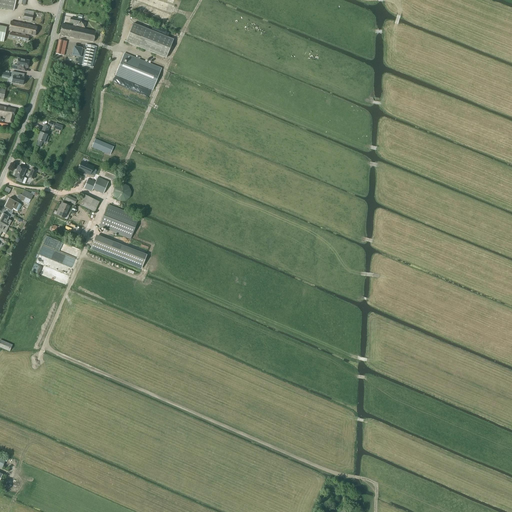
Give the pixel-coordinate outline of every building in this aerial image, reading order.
[(0,0),(0,8),(14,11),(15,0),(0,0)] [(32,21),(33,12),(24,10),(23,19),(32,21)] [(72,27),(75,27),(75,26),(84,28),(85,23),(79,22),(79,20),(80,21),(82,16),(77,15),(76,19),(70,18),(69,23),(73,23),(72,27)] [(21,33),(25,34),(35,36),(37,27),(10,21),(8,31),(21,33)] [(133,23),(125,42),(137,47),(142,49),(165,58),(173,40),(133,23)] [(75,27),(72,27),(62,24),(59,35),(93,42),(95,32),(75,27)] [(25,34),(21,33),(21,35),(10,33),(8,38),(27,42),(28,36),(24,36),(25,34)] [(63,55),(66,41),(58,40),(55,54),(63,55)] [(73,46),(71,55),(82,58),(81,65),(91,67),(95,46),(86,44),(85,47),(82,46),(82,48),(73,46)] [(124,54),(115,75),(145,87),(151,90),(152,90),(161,69),(124,54)] [(29,61),(18,59),(16,66),(18,66),(17,70),(25,71),(26,68),(27,68),(29,61)] [(24,74),(12,72),(11,77),(13,77),(11,83),(22,85),(24,84),(24,82),(23,81),(24,78),(23,78),(24,74)] [(0,125),(6,127),(7,123),(11,124),(15,110),(0,106),(0,125)] [(38,141),(36,145),(37,146),(40,147),(41,147),(42,143),(43,143),(43,142),(46,135),(45,135),(48,127),(44,125),(41,133),(40,133),(37,141),(38,141)] [(110,155),(113,147),(95,139),(91,147),(110,155)] [(80,161),(77,169),(89,174),(92,176),(95,170),(92,169),(92,167),(80,161)] [(18,167),(14,177),(17,178),(16,181),(22,183),(24,178),(22,177),(25,170),(18,167)] [(106,171),(104,177),(115,182),(117,177),(117,176),(119,172),(116,171),(108,167),(106,171)] [(31,169),(28,177),(33,179),(37,171),(35,170),(31,169)] [(87,179),(83,188),(91,192),(92,190),(103,194),(108,182),(97,178),(95,182),(87,179)] [(18,195),(17,198),(23,201),(23,202),(29,205),(30,201),(32,197),(33,194),(31,193),(25,190),(24,190),(23,192),(22,195),(18,195)] [(94,213),(100,201),(85,194),(80,206),(94,213)] [(67,196),(65,201),(74,205),(77,200),(67,196)] [(3,207),(2,209),(10,214),(10,213),(11,211),(10,210),(12,208),(15,210),(17,211),(21,204),(19,203),(9,199),(5,207),(3,207)] [(64,219),(69,207),(61,203),(56,215),(64,219)] [(99,227),(131,239),(139,218),(108,205),(99,227)] [(0,212),(3,214),(0,219),(0,223),(8,227),(11,221),(9,220),(10,217),(14,216),(10,213),(10,214),(2,209),(0,212)] [(67,232),(52,226),(50,231),(65,237),(67,232)] [(96,235),(90,249),(141,269),(146,255),(96,235)] [(0,340),(0,347),(0,348),(10,352),(12,345),(0,340)]
